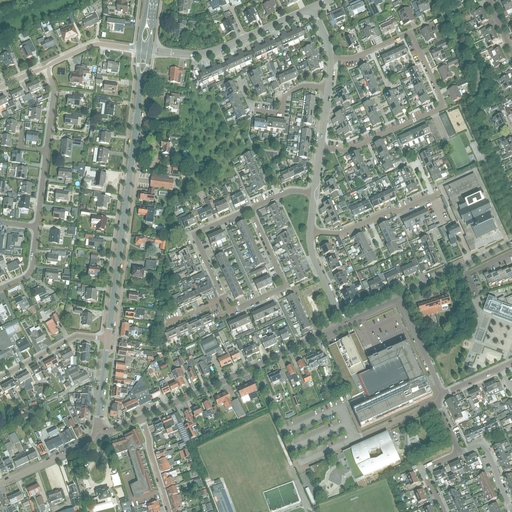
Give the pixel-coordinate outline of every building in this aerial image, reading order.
[(116,11),(116,16),(122,16),(122,13),(126,13),(127,4),(126,4),(126,0),(122,0),(117,0),(117,7),(118,7),(117,12),(116,11)] [(178,6),(180,6),(179,13),(187,14),(188,10),(190,10),(191,2),(189,2),(189,1),(192,1),(192,0),(185,0),(185,2),(179,1),(178,6)] [(226,4),(224,0),(214,0),(209,2),(213,11),(220,8),(219,7),(226,4)] [(267,15),(265,16),(265,17),(274,13),(272,7),(274,6),(271,0),(269,0),(268,0),(269,3),(263,6),(267,15)] [(360,0),(350,5),(350,7),(347,8),(351,17),(355,16),(353,12),(356,11),(358,14),(365,11),(364,7),(360,0)] [(416,12),(422,9),(423,13),(430,10),(427,2),(424,4),(423,1),(418,4),(417,2),(412,4),(416,12)] [(505,9),(502,11),(505,17),(508,16),(507,13),(511,10),(511,9),(508,2),(503,4),(505,9)] [(248,23),(246,24),(247,26),(255,22),(253,16),(255,14),(252,8),(249,9),(250,11),(244,14),(248,23)] [(330,22),(336,20),(337,24),(344,20),(343,17),(346,15),(342,8),(330,14),(332,20),(329,21),(330,22)] [(409,8),(398,13),(404,25),(411,22),(409,17),(412,15),(409,8)] [(473,20),(486,15),(483,9),(477,12),(476,9),(470,12),(472,17),(475,15),(476,19),(473,20)] [(93,17),(82,22),(85,29),(92,26),(99,23),(95,14),(92,16),(93,17)] [(488,21),(486,15),(473,20),(475,24),(476,24),(478,29),(483,26),(482,24),(488,21)] [(226,33),(224,34),(225,35),(233,32),(231,26),(233,24),(230,17),(227,19),(228,21),(222,24),(226,33)] [(391,22),(381,26),(384,34),(395,30),(393,27),(397,25),(394,19),(390,20),(391,22)] [(77,36),(70,20),(67,22),(70,28),(60,32),(59,30),(58,30),(56,31),(59,37),(62,36),(64,42),(77,36)] [(124,26),(125,22),(108,20),(107,24),(116,25),(115,32),(123,33),(123,28),(123,26),(124,26)] [(183,34),(184,26),(185,26),(185,22),(179,21),(178,25),(176,25),(175,38),(178,38),(178,40),(183,41),(184,34),(183,34)] [(308,38),(303,28),(301,30),(301,29),(297,31),(295,26),(293,27),(299,40),(304,37),(305,40),(307,39),(308,38)] [(299,40),(293,27),(291,28),(293,33),(290,34),(293,42),(299,40)] [(370,28),(364,31),(367,39),(370,38),(371,40),(381,36),(377,28),(371,30),(370,28)] [(423,35),(424,35),(427,42),(435,39),(429,28),(421,31),(423,35)] [(485,35),(487,38),(496,34),(493,29),(487,31),(486,29),(481,31),(483,36),(485,35)] [(293,42),(290,34),(287,36),(285,31),(283,32),(288,44),(293,42)] [(289,47),(288,44),(283,32),(280,33),(282,38),(279,39),(277,40),(279,46),(282,45),(283,47),(284,49),(289,47)] [(498,40),(496,34),(487,38),(489,42),(486,43),(488,48),(494,46),(492,43),(498,40)] [(351,36),(345,39),(349,48),(352,46),(353,48),(359,46),(355,37),(352,39),(351,36)] [(279,46),(277,40),(274,42),(271,43),(268,38),(266,39),(272,52),(277,49),(277,48),(279,46)] [(41,45),(43,51),(55,46),(52,39),(44,42),(43,39),(37,41),(39,46),(41,45)] [(272,52),(266,39),(264,40),(266,45),(263,46),(267,54),(272,52)] [(434,60),(440,58),(442,61),(446,59),(441,48),(450,44),(448,40),(442,42),(442,43),(436,46),(437,49),(431,52),(434,60)] [(31,41),(21,45),(23,49),(21,50),(26,59),(32,56),(31,53),(35,51),(31,41)] [(267,54),(263,46),(260,48),(258,43),(256,44),(261,57),(267,54)] [(261,57),(256,44),(254,45),(256,50),(252,51),(250,53),(252,59),(255,57),(256,59),(261,57)] [(311,46),(308,48),(308,46),(300,50),(301,51),(300,51),(301,54),(304,52),(306,55),(306,56),(314,52),(311,46)] [(5,49),(8,54),(0,57),(0,61),(1,63),(3,62),(6,68),(14,65),(9,55),(12,54),(9,47),(5,49)] [(404,48),(398,50),(402,58),(405,56),(407,60),(409,59),(407,55),(404,48)] [(493,55),(494,58),(503,54),(501,49),(495,52),(493,49),(488,51),(490,56),(493,55)] [(402,58),(398,50),(392,53),(396,61),(396,60),(400,59),(401,63),(404,62),(402,58)] [(252,59),(250,53),(247,54),(244,55),(242,51),(239,52),(245,64),(251,61),(250,60),(252,59)] [(245,64),(239,52),(237,53),(239,57),(236,59),(240,66),(245,64)] [(317,58),(314,52),(306,56),(306,55),(302,57),(303,59),(307,57),(308,61),(315,58),(317,58)] [(396,61),(392,53),(387,55),(391,63),(394,61),(396,65),(398,64),(396,60),(396,61)] [(506,60),(503,54),(494,58),(496,62),(493,63),(495,68),(501,66),(500,63),(506,60)] [(240,66),(236,59),(233,60),(231,55),(229,56),(235,69),(240,66)] [(391,63),(387,55),(381,58),(385,66),(389,64),(390,68),(393,67),(391,63)] [(235,69),(229,56),(227,57),(229,62),(226,63),(226,64),(223,65),(226,71),(228,70),(229,71),(235,69)] [(317,64),(315,58),(308,61),(307,62),(307,61),(303,63),(303,64),(304,65),(307,64),(309,67),(317,64)] [(119,64),(113,64),(113,63),(107,62),(107,64),(103,63),(102,71),(107,71),(107,70),(111,71),(111,73),(118,74),(118,71),(119,64)] [(217,67),(215,63),(213,64),(218,76),(224,74),(226,78),(228,76),(226,71),(223,65),(220,66),(217,67)] [(218,76),(213,64),(210,65),(213,69),(210,71),(213,79),(218,76)] [(320,70),(317,64),(309,67),(305,69),(306,71),(310,69),(312,73),(320,70)] [(360,71),(362,74),(370,71),(368,65),(360,69),(360,68),(356,70),(357,72),(360,71)] [(292,71),(289,72),(289,73),(292,81),(298,78),(294,70),(295,70),(293,66),(291,67),(292,71)] [(439,70),(441,75),(442,74),(444,81),(452,77),(447,66),(439,70)] [(208,81),(202,69),(201,67),(199,68),(202,74),(199,76),(196,77),(199,83),(202,82),(202,83),(208,81)] [(89,75),(89,71),(84,70),(84,69),(78,68),(77,77),(71,76),(70,84),(70,85),(71,87),(74,87),(76,86),(76,85),(82,85),(83,78),(84,78),(85,77),(86,75),(89,75)] [(179,69),(171,68),(170,77),(171,78),(170,82),(177,83),(180,84),(181,76),(182,76),(183,70),(179,69)] [(213,79),(210,71),(206,72),(204,68),(202,69),(208,81),(213,79)] [(261,72),(260,70),(259,68),(257,69),(254,70),(249,73),(248,73),(249,75),(248,75),(251,81),(259,77),(257,73),(261,72)] [(416,68),(411,70),(410,69),(402,73),(402,74),(404,73),(405,75),(409,74),(410,77),(411,77),(419,74),(416,68)] [(289,73),(289,72),(287,69),(285,70),(287,73),(283,75),(287,83),(292,81),(289,73)] [(283,75),(282,71),(280,72),(281,76),(277,78),(281,86),(287,83),(283,75)] [(373,76),(370,71),(362,74),(358,76),(359,78),(363,76),(364,79),(365,80),(373,76)] [(421,79),(419,74),(411,77),(410,77),(407,79),(401,81),(402,83),(407,81),(408,81),(411,79),(413,83),(420,80),(421,79)] [(262,75),(259,77),(251,81),(253,86),(261,83),(261,82),(260,79),(263,77),(262,75)] [(375,82),(373,76),(365,80),(364,79),(361,81),(362,83),(365,82),(367,85),(375,82)] [(508,77),(499,81),(501,86),(503,85),(505,90),(511,86),(511,82),(510,83),(508,77)] [(462,80),(463,80),(456,83),(458,87),(461,86),(462,87),(468,85),(465,78),(462,80)] [(422,85),(420,80),(413,83),(412,83),(408,85),(409,87),(413,85),(414,88),(414,89),(422,85)] [(235,88),(233,82),(231,83),(230,81),(220,86),(222,90),(226,88),(227,91),(227,92),(235,88)] [(265,81),(261,82),(261,83),(253,86),(256,92),(264,88),(262,84),(266,83),(265,81)] [(38,82),(32,84),(36,92),(39,91),(41,94),(43,93),(38,82)] [(378,87),(375,82),(367,85),(363,87),(364,89),(368,87),(369,90),(370,91),(378,87)] [(105,83),(104,91),(116,93),(117,84),(105,83)] [(33,94),(36,92),(32,84),(27,87),(30,94),(27,96),(29,101),(32,100),(32,98),(34,97),(33,94)] [(425,91),(422,85),(414,89),(414,88),(410,90),(411,92),(415,91),(416,94),(417,94),(425,91)] [(267,86),(264,88),(256,92),(258,97),(266,94),(265,90),(268,88),(267,86)] [(380,93),(378,87),(370,91),(369,90),(366,92),(367,94),(370,92),(372,96),(375,95),(380,93)] [(448,91),(450,95),(451,95),(454,101),(461,98),(456,87),(448,91)] [(238,94),(235,88),(227,92),(227,91),(223,93),(224,95),(228,93),(230,97),(236,94),(238,94)] [(21,89),(15,92),(19,99),(22,98),(24,103),(29,101),(27,96),(25,97),(21,89)] [(334,99),(335,102),(347,96),(345,91),(343,91),(342,89),(336,91),(337,94),(339,97),(334,99)] [(384,96),(387,101),(395,98),(395,97),(393,94),(397,92),(396,90),(392,92),(384,96)] [(427,96),(425,91),(417,94),(416,94),(413,96),(414,98),(417,96),(419,99),(419,100),(427,96)] [(15,101),(19,99),(15,92),(10,95),(13,101),(10,102),(12,107),(15,106),(14,105),(16,104),(15,101)] [(166,99),(165,108),(176,110),(177,105),(173,104),(173,99),(178,100),(179,95),(172,94),(171,96),(167,95),(167,99),(166,99)] [(238,100),(236,94),(230,97),(228,98),(224,99),(225,101),(229,100),(230,103),(230,104),(238,100)] [(292,99),(292,102),(299,103),(313,105),(314,98),(309,97),(310,94),(304,94),(304,97),(307,97),(306,101),(299,101),(299,99),(292,99)] [(75,98),(68,97),(67,105),(79,107),(80,99),(83,99),(84,96),(76,95),(75,98)] [(350,102),(347,96),(335,102),(336,104),(341,102),(342,105),(344,108),(350,105),(348,102),(350,102)] [(398,96),(395,97),(395,98),(387,101),(389,107),(397,103),(396,99),(399,98),(398,96)] [(430,102),(427,96),(419,100),(419,99),(415,101),(416,103),(420,102),(422,105),(430,102)] [(4,97),(0,99),(0,103),(2,107),(5,105),(6,108),(9,107),(9,109),(12,107),(10,102),(7,103),(4,97)] [(241,105),(238,100),(230,104),(230,103),(227,105),(228,107),(231,105),(233,109),(241,105)] [(105,104),(104,116),(100,116),(100,117),(100,118),(101,119),(102,119),(108,120),(108,116),(113,117),(114,105),(109,104),(109,102),(100,101),(100,104),(105,104)] [(369,101),(353,109),(354,111),(360,108),(359,107),(363,105),(370,102),(369,101)] [(401,101),(397,103),(389,107),(392,112),(400,109),(400,108),(398,105),(402,103),(401,101)] [(364,107),(365,111),(373,107),(371,102),(370,102),(363,105),(359,107),(360,108),(360,109),(364,107)] [(313,112),(313,105),(299,103),(298,105),(306,106),(305,111),(313,112)] [(243,111),(241,105),(233,109),(229,110),(229,111),(223,113),(224,115),(234,111),(235,114),(243,111)] [(41,111),(41,108),(35,107),(35,110),(32,110),(30,109),(30,113),(31,113),(30,121),(39,122),(41,111)] [(376,113),(373,107),(365,111),(361,112),(362,114),(366,113),(368,116),(368,117),(376,113)] [(403,107),(400,108),(400,109),(392,112),(394,118),(402,114),(401,110),(404,109),(403,107)] [(246,116),(243,111),(235,114),(232,116),(233,118),(236,116),(238,120),(236,121),(238,124),(245,121),(243,118),(246,116)] [(332,123),(345,117),(342,112),(334,115),(336,118),(331,120),(332,123)] [(378,118),(376,113),(368,117),(368,116),(364,118),(365,120),(368,118),(370,122),(378,118)] [(495,124),(497,129),(507,125),(503,115),(493,119),(495,124)] [(78,118),(66,117),(65,125),(77,126),(78,118)] [(311,126),(312,119),(297,117),(297,119),(301,119),(300,124),(300,127),(306,128),(306,125),(311,126)] [(347,122),(345,117),(332,123),(333,125),(338,123),(339,126),(347,122)] [(381,124),(378,118),(370,122),(366,123),(367,125),(371,124),(373,128),(381,124)] [(7,121),(6,132),(15,133),(16,122),(7,121)] [(286,122),(279,121),(278,130),(279,130),(282,130),(282,134),(288,135),(289,126),(285,126),(286,122)] [(337,133),(349,128),(347,122),(339,126),(341,129),(336,131),(337,133)] [(426,126),(421,128),(424,136),(425,136),(428,135),(430,138),(432,137),(430,134),(426,126)] [(305,131),(306,128),(300,127),(299,130),(302,131),(302,135),(295,134),(294,136),(309,139),(310,132),(305,131)] [(350,134),(352,133),(354,132),(352,127),(349,128),(337,133),(338,135),(343,133),(344,137),(344,136),(346,139),(352,137),(350,134)] [(424,136),(421,128),(415,131),(419,139),(423,137),(424,141),(426,140),(425,136),(424,136)] [(100,133),(100,139),(101,139),(101,143),(108,144),(109,138),(111,138),(111,135),(107,134),(108,131),(103,130),(102,134),(100,133)] [(419,139),(415,131),(410,133),(413,141),(414,141),(417,140),(419,143),(421,142),(419,139)] [(27,133),(26,142),(37,143),(38,134),(27,133)] [(413,141),(410,133),(404,136),(408,144),(412,142),(413,146),(416,145),(414,141),(413,141)] [(169,150),(169,149),(170,149),(171,144),(172,144),(172,141),(181,142),(181,137),(167,135),(166,142),(162,141),(161,143),(161,144),(160,146),(161,146),(161,148),(163,148),(162,154),(166,155),(166,157),(167,157),(166,163),(167,163),(174,164),(174,158),(172,157),(172,155),(170,155),(170,154),(170,155),(168,154),(169,153),(169,151),(169,150)] [(11,137),(2,136),(1,147),(10,148),(11,137)] [(308,145),(309,139),(294,136),(294,139),(298,139),(298,140),(301,141),(301,144),(308,145)] [(408,144),(404,136),(399,138),(402,146),(406,145),(408,148),(410,147),(408,144)] [(374,145),(377,150),(385,147),(385,146),(383,143),(387,141),(386,139),(382,141),(374,145)] [(505,145),(507,149),(511,146),(511,139),(507,142),(506,139),(500,141),(503,146),(505,145)] [(72,142),(63,141),(61,156),(70,158),(72,142)] [(307,152),(308,145),(301,144),(297,144),(297,148),(293,148),(293,150),(307,152)] [(388,145),(385,146),(385,147),(377,150),(379,156),(387,152),(386,148),(389,147),(388,145)] [(429,154),(433,153),(430,148),(423,151),(424,154),(420,156),(423,162),(431,158),(430,158),(429,154)] [(105,164),(106,164),(107,158),(108,158),(109,151),(98,149),(96,163),(100,164),(100,166),(104,167),(105,164)] [(307,159),(307,152),(293,150),(292,152),(300,153),(299,158),(296,158),(295,161),(301,162),(302,158),(307,159)] [(391,150),(387,152),(379,156),(382,161),(390,158),(390,157),(388,154),(392,152),(391,150)] [(21,153),(13,152),(11,163),(20,164),(21,153)] [(351,158),(352,161),(360,158),(358,152),(350,156),(350,155),(346,157),(347,159),(351,158)] [(244,159),(245,162),(253,158),(251,153),(240,158),(241,160),(244,159)] [(392,156),(390,157),(390,158),(382,161),(380,162),(383,167),(391,164),(391,163),(389,160),(393,158),(392,156)] [(434,156),(430,158),(431,158),(423,162),(425,167),(426,167),(426,166),(433,163),(431,160),(435,158),(434,156)] [(256,164),(253,158),(245,162),(247,165),(244,167),(245,169),(256,164)] [(363,163),(360,158),(352,161),(349,163),(350,165),(353,163),(355,166),(355,167),(363,163)] [(394,161),(391,163),(391,164),(383,167),(386,173),(394,169),(392,165),(395,164),(394,161)] [(434,163),(433,163),(426,166),(426,167),(429,172),(437,168),(435,165),(439,163),(438,161),(434,163)] [(365,168),(363,163),(355,167),(355,166),(351,168),(348,170),(349,172),(352,171),(352,170),(356,168),(357,172),(365,169),(365,168)] [(258,170),(256,164),(245,169),(246,171),(249,170),(250,173),(258,170)] [(304,169),(303,170),(301,166),(291,170),(294,177),(301,174),(301,175),(306,173),(304,169)] [(440,166),(437,168),(429,172),(431,177),(439,174),(439,173),(438,170),(441,168),(440,166)] [(26,169),(17,168),(16,179),(25,180),(26,169)] [(85,168),(85,172),(87,172),(86,175),(86,177),(88,177),(88,178),(90,178),(94,178),(94,179),(94,182),(96,183),(95,187),(103,188),(103,181),(105,181),(106,174),(90,172),(91,168),(85,168)] [(367,168),(365,168),(365,169),(357,172),(355,173),(356,175),(360,173),(361,177),(369,173),(367,168)] [(402,178),(410,174),(407,168),(399,172),(401,176),(398,177),(399,180),(402,178)] [(72,171),(59,170),(58,178),(71,180),(72,171)] [(261,175),(258,170),(250,173),(252,177),(249,178),(250,180),(261,175)] [(288,180),(294,177),(291,170),(281,175),(282,176),(279,178),(282,184),(289,181),(288,180)] [(443,172),(439,173),(439,174),(431,177),(434,183),(442,179),(440,175),(444,174),(443,172)] [(372,179),(369,173),(361,177),(357,178),(358,180),(362,179),(364,183),(365,182),(371,180),(372,179)] [(169,180),(169,176),(152,174),(152,178),(150,187),(151,187),(150,189),(155,189),(155,188),(173,190),(174,181),(169,180)] [(404,183),(413,179),(410,174),(402,178),(399,180),(401,185),(405,183),(404,183)] [(489,213),(490,213),(489,210),(490,210),(487,203),(486,204),(485,201),(484,202),(483,198),(482,199),(480,195),(483,194),(474,174),(444,188),(452,207),(450,208),(457,223),(459,222),(466,237),(464,238),(470,252),(487,245),(488,245),(496,242),(495,241),(503,238),(494,219),(491,220),(490,217),(491,217),(489,213)] [(264,181),(261,175),(250,180),(251,182),(254,181),(255,185),(264,181)] [(323,189),(324,191),(336,185),(333,180),(332,181),(331,178),(325,181),(326,183),(327,187),(323,189)] [(407,188),(415,185),(413,179),(404,183),(405,183),(406,187),(403,188),(403,191),(407,189),(407,188)] [(266,187),(264,181),(255,185),(257,188),(254,189),(255,192),(266,187)] [(18,193),(18,196),(27,197),(27,195),(30,195),(31,190),(32,184),(31,184),(23,183),(21,194),(18,193)] [(338,191),(336,185),(324,191),(324,193),(329,191),(331,194),(332,197),(338,194),(337,192),(338,191)] [(387,193),(386,193),(383,194),(381,191),(379,185),(377,186),(380,191),(379,192),(381,195),(385,203),(390,201),(387,193)] [(418,191),(415,185),(407,188),(407,189),(409,192),(405,194),(406,196),(410,194),(414,192),(418,191)] [(385,189),(386,193),(387,193),(390,201),(396,198),(392,190),(388,192),(387,188),(385,189)] [(240,204),(245,202),(242,196),(245,195),(242,189),(239,190),(240,192),(235,194),(236,196),(240,204)] [(63,193),(56,192),(55,200),(67,201),(68,194),(72,194),(73,191),(64,190),(63,193)] [(154,202),(155,195),(157,195),(157,191),(150,190),(149,194),(141,193),(140,200),(154,202)] [(106,209),(107,201),(109,202),(109,198),(100,196),(101,194),(95,193),(94,198),(98,198),(97,208),(106,209)] [(381,195),(377,197),(376,193),(374,194),(375,198),(376,198),(379,206),(385,203),(381,195)] [(240,204),(236,196),(231,198),(229,195),(226,196),(229,202),(231,201),(234,207),(240,204)] [(226,203),(229,202),(226,196),(223,197),(225,201),(220,203),(223,212),(228,209),(226,203)] [(376,198),(375,198),(372,199),(370,196),(368,197),(370,201),(370,200),(374,208),(379,206),(376,198)] [(4,199),(3,210),(12,211),(13,203),(16,204),(17,199),(12,198),(7,197),(7,200),(4,199)] [(18,198),(18,202),(20,203),(20,209),(28,210),(29,210),(29,205),(30,199),(18,198)] [(361,200),(359,201),(364,212),(370,210),(367,202),(363,204),(361,200)] [(321,212),(333,206),(331,201),(323,204),(324,208),(320,210),(321,212)] [(364,212),(359,201),(361,204),(357,206),(356,202),(354,203),(355,207),(356,207),(359,215),(364,212)] [(223,212),(220,203),(214,206),(213,202),(210,203),(212,209),(215,208),(218,214),(223,212)] [(210,211),(212,209),(210,203),(207,205),(209,208),(203,211),(207,219),(212,217),(210,211)] [(356,207),(355,207),(352,208),(350,203),(347,205),(349,210),(350,210),(354,217),(359,215),(356,207)] [(269,210),(271,214),(279,210),(276,204),(265,209),(267,212),(269,210)] [(336,212),(333,206),(321,212),(322,214),(326,212),(328,215),(336,212)] [(138,215),(147,216),(146,221),(153,222),(154,216),(156,216),(157,211),(155,211),(155,210),(155,208),(147,207),(146,210),(139,209),(138,215)] [(65,211),(54,210),(53,218),(64,220),(65,211)] [(207,219),(203,211),(198,213),(196,210),(193,211),(196,217),(199,216),(201,221),(207,219)] [(282,216),(279,210),(271,214),(272,217),(270,218),(271,221),(282,216)] [(425,210),(420,212),(424,221),(427,220),(428,223),(431,222),(425,210)] [(193,218),(196,217),(193,211),(191,212),(192,216),(187,218),(190,226),(196,224),(193,218)] [(326,222),(338,217),(336,212),(328,215),(329,218),(325,220),(326,222)] [(424,221),(420,212),(416,215),(421,226),(423,226),(421,222),(424,221)] [(190,226),(187,218),(185,215),(180,217),(177,218),(180,224),(183,223),(185,229),(190,226)] [(421,226),(416,215),(411,217),(415,225),(418,224),(420,227),(421,226)] [(284,221),(282,216),(271,221),(272,223),(274,222),(276,225),(284,221)] [(98,218),(92,217),(91,224),(96,225),(96,229),(104,230),(105,223),(106,223),(107,218),(98,217),(98,218)] [(340,222),(338,217),(326,222),(327,225),(331,223),(333,226),(334,229),(340,226),(339,223),(340,222)] [(415,225),(411,217),(406,219),(412,231),(414,230),(412,226),(415,225)] [(412,231),(406,219),(401,221),(405,229),(408,228),(410,232),(412,231)] [(236,225),(239,230),(247,226),(245,221),(236,225)] [(287,227),(284,221),(276,225),(278,228),(275,230),(276,232),(283,229),(287,227)] [(379,226),(381,231),(389,228),(388,225),(392,223),(391,221),(379,226)] [(249,231),(247,226),(239,230),(241,235),(249,231)] [(461,233),(457,226),(450,229),(449,227),(444,230),(451,245),(456,243),(453,236),(461,233)] [(383,236),(395,231),(394,229),(391,231),(389,228),(381,231),(383,236)] [(59,244),(60,232),(52,231),(50,243),(59,244)] [(222,231),(217,233),(221,241),(226,239),(222,231)] [(251,236),(249,231),(241,235),(243,240),(251,236)] [(396,233),(395,231),(383,236),(385,241),(393,237),(392,234),(396,233)] [(280,239),(282,242),(290,238),(287,232),(276,237),(277,240),(280,239)] [(221,241),(217,233),(212,235),(216,243),(221,241)] [(22,247),(23,241),(22,241),(23,239),(19,238),(19,235),(12,234),(11,243),(8,242),(7,251),(10,251),(11,246),(22,247)] [(355,240),(356,243),(365,239),(362,234),(350,239),(351,241),(355,240)] [(93,239),(93,237),(94,236),(86,235),(86,238),(90,239),(89,246),(96,247),(96,246),(103,247),(104,241),(93,239)] [(216,243),(212,235),(207,237),(211,245),(216,243)] [(253,241),(251,236),(243,240),(245,244),(253,241)] [(421,246),(421,247),(430,242),(429,240),(430,240),(428,236),(420,240),(422,245),(421,246)] [(136,245),(140,245),(140,246),(145,247),(145,242),(153,243),(153,240),(155,240),(155,238),(151,237),(150,240),(137,238),(136,245)] [(398,241),(399,240),(398,239),(398,238),(395,240),(393,237),(385,241),(387,245),(386,246),(398,241)] [(293,244),(290,238),(282,242),(283,245),(280,247),(281,249),(293,244)] [(355,249),(367,244),(365,239),(356,243),(358,246),(354,247),(355,249)] [(256,245),(253,241),(245,244),(247,249),(256,245)] [(398,243),(398,241),(386,246),(388,251),(396,247),(395,244),(398,243)] [(431,244),(430,242),(421,247),(422,249),(424,248),(425,251),(424,252),(432,248),(433,247),(432,244),(431,244)] [(295,249),(293,244),(281,249),(282,251),(285,250),(287,253),(295,249)] [(369,248),(367,244),(355,249),(356,251),(359,249),(361,252),(369,248)] [(258,250),(256,245),(247,249),(249,254),(258,250)] [(334,246),(331,248),(330,245),(321,248),(324,255),(329,253),(331,256),(337,252),(334,246)] [(398,250),(396,247),(388,251),(390,256),(402,251),(401,249),(398,250)] [(360,258),(372,252),(371,253),(369,248),(361,252),(362,255),(358,257),(359,258),(360,258)] [(434,251),(432,248),(424,252),(425,253),(422,254),(424,258),(426,257),(434,254),(433,252),(434,251)] [(180,255),(182,259),(190,255),(187,249),(176,254),(177,257),(180,255)] [(298,255),(295,249),(287,253),(288,256),(284,258),(285,260),(286,261),(298,255)] [(260,255),(258,250),(249,254),(252,258),(260,255)] [(58,263),(59,256),(63,256),(62,257),(65,257),(66,252),(59,251),(59,252),(52,251),(52,254),(49,254),(48,262),(58,263)] [(338,255),(337,252),(331,256),(332,258),(327,261),(329,266),(338,262),(335,257),(339,255),(338,255)] [(374,257),(372,252),(360,258),(361,260),(365,258),(366,261),(374,257)] [(216,257),(218,262),(226,258),(224,254),(216,257)] [(435,256),(434,254),(426,257),(429,263),(437,259),(436,255),(435,256)] [(90,267),(89,267),(88,275),(99,277),(100,269),(96,268),(97,260),(98,260),(99,255),(92,255),(90,267)] [(192,261),(190,255),(182,259),(183,262),(180,263),(181,266),(192,261)] [(262,259),(260,255),(252,258),(254,263),(262,259)] [(298,255),(286,261),(287,263),(289,261),(291,265),(299,261),(297,256),(298,255)] [(377,262),(374,257),(366,261),(368,264),(364,265),(365,267),(377,262)] [(228,263),(226,258),(218,262),(220,267),(228,263)] [(264,264),(262,259),(254,263),(256,268),(264,264)] [(413,268),(418,266),(415,259),(410,261),(412,264),(406,267),(410,275),(416,273),(413,268)] [(439,262),(437,259),(429,263),(431,266),(428,267),(429,269),(439,265),(438,263),(439,262)] [(1,262),(5,269),(8,268),(10,273),(19,268),(16,261),(7,266),(4,260),(1,262)] [(156,270),(157,262),(147,261),(146,268),(138,267),(137,269),(134,269),(133,277),(143,279),(144,271),(147,272),(147,269),(156,270)] [(195,266),(192,261),(181,266),(183,268),(185,267),(187,270),(195,266)] [(302,267),(299,261),(291,265),(293,268),(290,269),(291,272),(302,267)] [(340,268),(338,262),(329,266),(332,272),(337,269),(338,272),(345,269),(344,266),(340,268)] [(230,268),(228,263),(220,267),(222,272),(230,268)] [(198,272),(195,266),(187,270),(188,273),(186,275),(187,277),(190,276),(198,272)] [(410,275),(406,267),(401,269),(400,266),(397,267),(400,274),(403,273),(405,278),(410,275)] [(304,272),(302,267),(291,272),(292,274),(295,273),(296,276),(304,272)] [(397,275),(400,274),(397,267),(394,268),(395,272),(390,274),(394,283),(399,280),(397,275)] [(232,273),(230,268),(222,272),(224,276),(232,273)] [(346,272),(345,269),(338,272),(339,275),(334,277),(337,283),(345,279),(343,273),(346,272)] [(511,270),(508,272),(508,271),(502,274),(501,273),(495,276),(495,274),(489,277),(487,274),(488,274),(488,273),(483,276),(484,276),(489,286),(492,284),(492,285),(498,282),(499,284),(505,281),(505,282),(511,279),(511,270)] [(58,272),(47,271),(46,278),(57,280),(58,272)] [(394,283),(390,274),(389,271),(383,274),(383,273),(380,274),(384,281),(386,280),(388,285),(394,283)] [(307,278),(304,272),(296,276),(298,279),(295,281),(296,283),(299,282),(307,278)] [(235,277),(232,273),(224,276),(226,281),(235,277)] [(381,283),(384,281),(380,274),(377,276),(379,279),(374,282),(378,290),(383,288),(381,283)] [(269,276),(264,278),(268,286),(272,284),(269,276)] [(237,282),(235,277),(226,281),(229,286),(237,282)] [(268,286),(264,278),(259,280),(263,289),(268,286)] [(351,283),(350,283),(349,281),(348,281),(347,281),(345,279),(337,283),(339,288),(344,286),(346,289),(353,286),(351,283)] [(263,289),(259,280),(254,283),(258,291),(263,289)] [(378,290),(374,282),(368,284),(367,281),(362,283),(365,290),(370,288),(372,293),(378,290)] [(209,284),(208,282),(206,283),(202,284),(204,287),(207,295),(213,292),(209,284)] [(239,287),(237,282),(229,286),(231,290),(239,287)] [(202,298),(207,295),(204,287),(202,284),(202,283),(196,286),(197,287),(202,298)] [(81,288),(81,293),(85,293),(84,296),(87,296),(86,302),(91,302),(91,301),(96,302),(97,291),(87,290),(88,286),(82,285),(81,288)] [(354,288),(353,286),(346,289),(347,291),(342,293),(344,299),(353,295),(351,292),(352,292),(353,291),(352,289),(354,288)] [(36,297),(39,296),(42,302),(49,299),(44,288),(41,289),(40,287),(33,290),(36,297)] [(202,298),(197,287),(194,288),(196,291),(192,292),(196,300),(202,298)] [(241,291),(239,287),(231,290),(233,295),(241,291)] [(140,295),(130,293),(129,300),(138,301),(138,298),(142,298),(142,295),(146,296),(147,292),(141,291),(140,295)] [(196,300),(192,292),(189,294),(188,291),(185,292),(190,303),(196,300)] [(243,296),(241,291),(233,295),(235,300),(243,296)] [(190,303),(185,292),(183,293),(185,296),(181,297),(185,305),(190,303)] [(185,305),(181,297),(179,293),(172,296),(174,302),(176,301),(179,308),(185,305)] [(53,295),(50,296),(53,303),(56,301),(57,303),(59,301),(56,294),(53,295)] [(286,298),(289,303),(297,300),(295,295),(286,298)] [(354,298),(353,295),(344,299),(347,305),(352,302),(354,308),(361,305),(359,299),(358,300),(357,297),(354,298)] [(421,318),(436,313),(443,311),(441,306),(450,303),(448,295),(418,305),(420,313),(419,313),(421,318)] [(14,299),(17,305),(19,304),(23,311),(25,310),(25,308),(30,306),(25,297),(22,298),(21,296),(14,299)] [(511,296),(505,299),(504,297),(497,300),(489,297),(484,311),(494,315),(493,317),(511,323),(511,296)] [(299,304),(297,300),(289,303),(291,308),(299,304)] [(471,301),(468,302),(473,314),(477,312),(471,301)] [(275,303),(270,306),(274,314),(279,312),(275,303)] [(301,309),(299,304),(291,308),(293,313),(301,309)] [(2,305),(0,305),(0,317),(2,317),(4,320),(11,317),(6,306),(3,307),(2,305)] [(274,314),(270,306),(265,308),(269,316),(274,314)] [(269,316),(265,308),(261,310),(264,318),(269,316)] [(126,311),(125,317),(134,318),(139,319),(139,316),(144,316),(145,310),(136,309),(136,312),(126,311)] [(304,314),(301,309),(293,313),(295,317),(304,314)] [(264,318),(261,310),(256,312),(260,320),(264,318)] [(260,320),(256,312),(251,314),(255,323),(260,320)] [(56,314),(53,316),(50,317),(52,321),(46,324),(52,335),(58,332),(55,326),(58,324),(57,323),(60,322),(56,314)] [(84,314),(82,325),(90,326),(91,320),(92,320),(93,315),(84,314)] [(210,314),(204,316),(208,325),(212,323),(213,326),(215,325),(210,314)] [(306,318),(304,314),(295,317),(298,322),(306,318)] [(247,315),(242,317),(246,326),(251,323),(247,315)] [(208,325),(204,316),(199,319),(204,330),(206,329),(205,326),(208,325)] [(246,326),(242,317),(237,319),(241,328),(246,326)] [(308,323),(306,318),(298,322),(300,327),(308,323)] [(204,330),(199,319),(193,322),(197,330),(200,328),(201,331),(204,330)] [(241,328),(237,319),(233,322),(236,330),(241,328)] [(192,335),(187,322),(181,325),(185,333),(188,332),(190,336),(192,335)] [(197,330),(193,322),(188,324),(187,322),(192,335),(195,334),(193,331),(197,330)] [(236,330),(233,322),(228,324),(232,332),(236,330)] [(310,328),(308,323),(300,327),(302,332),(301,332),(302,336),(307,334),(308,333),(307,329),(310,328)] [(122,324),(121,330),(138,332),(141,333),(141,329),(132,328),(129,328),(129,325),(122,324)] [(185,333),(181,325),(175,327),(180,338),(182,337),(181,335),(185,333)] [(12,327),(5,331),(8,336),(16,332),(12,327)] [(46,339),(43,333),(39,327),(36,329),(37,331),(32,334),(29,329),(26,331),(29,337),(32,335),(34,338),(37,344),(46,339)] [(180,338),(175,327),(170,330),(173,338),(177,337),(178,339),(180,338)] [(289,339),(288,336),(291,334),(288,327),(285,328),(286,331),(279,333),(278,331),(275,332),(278,338),(281,337),(283,341),(289,339)] [(436,327),(428,330),(431,336),(438,334),(436,327)] [(173,338),(170,330),(164,333),(167,341),(168,341),(169,343),(171,342),(170,340),(173,338)] [(0,347),(2,352),(0,352),(0,361),(4,359),(7,357),(8,360),(13,357),(12,355),(8,349),(13,346),(5,331),(0,333),(0,347)] [(275,339),(278,338),(275,332),(269,335),(270,337),(267,339),(266,336),(271,347),(277,344),(275,339)] [(362,363),(367,361),(367,360),(364,355),(355,334),(350,337),(349,335),(346,337),(341,339),(341,340),(341,341),(328,347),(352,398),(366,392),(358,377),(358,375),(357,374),(365,370),(362,363)] [(257,340),(258,343),(259,346),(262,345),(264,350),(271,347),(266,336),(260,339),(257,340)] [(223,353),(220,348),(220,349),(218,345),(217,346),(213,337),(200,343),(207,358),(216,353),(217,355),(220,354),(222,358),(218,360),(221,368),(228,365),(223,353)] [(17,343),(17,344),(18,346),(21,352),(31,347),(26,339),(23,341),(22,340),(17,343)] [(422,380),(424,379),(407,341),(367,360),(367,361),(372,371),(370,372),(358,377),(366,392),(370,403),(353,411),(355,416),(361,429),(432,396),(429,388),(427,389),(422,380)] [(256,345),(253,347),(251,344),(249,345),(250,348),(253,355),(259,352),(256,345)] [(83,355),(82,362),(88,363),(91,346),(82,345),(81,353),(82,353),(82,355),(83,355)] [(224,347),(220,348),(223,353),(228,365),(232,363),(228,355),(227,356),(226,354),(227,354),(224,347)] [(234,348),(232,349),(233,352),(237,360),(241,359),(237,351),(236,352),(234,348)] [(253,355),(250,348),(244,351),(247,358),(253,355)] [(74,356),(70,349),(60,355),(64,362),(74,356)] [(323,356),(321,352),(314,355),(318,365),(319,366),(328,361),(325,355),(323,356)] [(318,365),(314,355),(306,359),(309,366),(312,365),(314,369),(319,366),(318,365)] [(133,362),(133,358),(127,357),(125,364),(117,363),(116,369),(125,371),(125,367),(130,368),(131,362),(133,362)] [(55,358),(50,361),(57,374),(58,376),(61,375),(58,369),(61,367),(59,365),(59,364),(55,358)] [(306,376),(303,378),(305,383),(307,382),(312,380),(306,368),(303,360),(297,363),(300,370),(303,369),(306,376)] [(57,374),(50,361),(44,364),(47,370),(51,368),(54,375),(57,374)] [(197,365),(203,377),(210,373),(204,362),(197,365)] [(192,382),(197,379),(192,369),(190,365),(188,366),(188,365),(184,367),(186,372),(187,371),(192,382)] [(286,368),(289,373),(286,374),(289,382),(294,380),(295,383),(299,381),(292,366),(286,368)] [(38,367),(32,370),(35,376),(37,378),(40,376),(42,380),(44,378),(45,380),(48,378),(44,371),(41,373),(38,367)] [(68,369),(65,371),(69,380),(81,374),(80,372),(78,373),(77,369),(76,370),(75,367),(68,370),(68,369)] [(324,378),(326,381),(329,379),(327,376),(328,376),(325,367),(320,369),(324,378)] [(173,373),(180,388),(185,385),(182,378),(185,376),(181,369),(178,370),(173,373)] [(278,372),(268,376),(272,384),(280,380),(282,383),(286,382),(281,371),(279,372),(278,372)] [(28,373),(22,376),(29,387),(31,385),(28,380),(31,378),(28,373)] [(81,374),(69,380),(71,384),(73,383),(75,386),(89,379),(86,374),(82,376),(81,374)] [(22,376),(17,379),(20,384),(23,383),(26,388),(28,392),(30,390),(29,387),(22,376)] [(132,402),(124,406),(127,412),(152,401),(148,393),(149,393),(142,378),(139,382),(137,385),(133,390),(131,392),(129,396),(132,402)] [(13,388),(15,387),(16,388),(19,387),(16,382),(14,383),(12,381),(7,384),(15,399),(19,397),(17,393),(16,394),(13,388)] [(165,381),(160,384),(160,388),(164,395),(170,392),(167,385),(165,381)] [(178,388),(175,381),(168,384),(172,391),(178,388)] [(257,391),(253,382),(246,385),(247,385),(244,386),(236,389),(240,398),(249,395),(252,400),(258,397),(255,392),(257,391)] [(497,386),(495,382),(490,384),(494,392),(495,395),(504,391),(501,384),(497,386)] [(15,399),(7,384),(1,387),(5,393),(8,391),(13,400),(15,399)] [(491,393),(494,392),(490,384),(485,386),(487,389),(485,390),(485,392),(488,398),(490,402),(493,400),(491,396),(493,396),(491,393)] [(91,396),(92,388),(86,387),(85,390),(83,390),(82,395),(91,396)] [(127,395),(128,390),(114,389),(113,397),(119,398),(120,394),(127,395)] [(161,396),(158,389),(150,393),(153,400),(161,396)] [(479,389),(474,391),(479,403),(477,399),(480,398),(482,401),(486,399),(484,392),(481,393),(479,389)] [(479,403),(474,391),(469,393),(470,397),(468,398),(473,409),(475,408),(474,405),(479,403)] [(238,400),(231,403),(227,393),(215,399),(218,406),(224,404),(226,409),(232,406),(239,419),(245,416),(238,400)] [(48,402),(58,397),(57,394),(46,399),(48,402)] [(446,402),(449,407),(458,403),(456,398),(446,402)] [(89,408),(90,400),(82,399),(81,399),(82,399),(82,404),(76,403),(76,407),(78,408),(78,409),(89,408)] [(507,406),(509,410),(511,408),(511,400),(502,405),(503,407),(507,406)] [(209,401),(203,404),(207,411),(205,412),(207,416),(212,414),(214,413),(216,416),(219,415),(215,407),(213,409),(209,401)] [(460,405),(458,403),(449,407),(451,412),(459,408),(458,406),(460,405)] [(111,410),(110,416),(117,417),(118,411),(121,411),(122,406),(112,405),(111,410)] [(202,413),(199,406),(192,410),(195,416),(193,416),(195,419),(199,417),(199,415),(202,413)] [(88,421),(89,408),(78,409),(77,413),(81,414),(81,420),(88,421)] [(461,413),(459,408),(451,412),(453,417),(461,413)] [(188,424),(184,426),(186,429),(191,440),(192,442),(197,440),(192,428),(196,426),(192,418),(189,411),(184,413),(186,418),(185,418),(186,422),(187,422),(188,424)] [(458,424),(466,420),(465,417),(466,416),(464,413),(463,412),(461,413),(453,417),(454,420),(455,422),(457,421),(458,424)] [(186,429),(184,426),(184,427),(177,413),(161,420),(165,429),(167,435),(178,431),(183,441),(183,442),(185,445),(192,442),(191,440),(190,440),(185,429),(186,429)] [(490,418),(488,419),(493,430),(499,427),(496,419),(491,422),(490,418)] [(77,438),(83,435),(79,428),(76,429),(74,425),(75,425),(72,419),(69,421),(71,426),(72,426),(74,430),(77,438)] [(493,430),(488,419),(486,420),(487,423),(483,425),(486,433),(493,430)] [(164,435),(167,434),(167,435),(165,429),(165,430),(164,431),(163,429),(160,421),(153,424),(157,431),(155,432),(156,434),(162,432),(164,435)] [(486,433),(483,425),(478,427),(477,424),(475,425),(480,436),(486,433)] [(480,436),(475,425),(473,425),(474,429),(470,431),(474,439),(480,436)] [(50,437),(52,437),(58,433),(56,428),(47,432),(50,437)] [(474,439),(470,431),(466,433),(464,429),(462,430),(467,441),(474,439)] [(60,432),(58,433),(61,440),(63,439),(66,444),(69,443),(75,440),(70,431),(61,435),(60,432)] [(143,444),(137,431),(130,434),(124,437),(125,439),(111,443),(115,455),(128,451),(137,482),(130,487),(133,497),(154,491),(149,475),(147,475),(139,450),(143,448),(142,444),(143,444)] [(15,444),(19,453),(22,460),(21,461),(23,465),(29,462),(25,455),(24,450),(15,433),(9,436),(13,445),(15,444)] [(61,441),(61,440),(58,433),(52,437),(54,441),(46,445),(50,452),(63,446),(61,441)] [(400,461),(388,433),(343,453),(356,481),(400,461)] [(40,447),(37,448),(41,456),(47,453),(42,442),(38,444),(40,447)] [(493,447),(496,454),(503,450),(501,446),(505,444),(504,442),(493,447)] [(11,443),(5,445),(7,451),(10,456),(13,454),(11,449),(13,448),(11,443)] [(38,458),(34,450),(26,453),(30,462),(38,458)] [(174,454),(172,450),(167,452),(166,450),(155,454),(157,459),(161,458),(165,457),(167,457),(167,456),(174,454)] [(499,460),(510,455),(509,453),(505,455),(503,450),(496,454),(499,460)] [(8,457),(10,456),(7,451),(7,452),(4,453),(6,457),(5,458),(7,461),(8,463),(5,465),(9,472),(14,469),(9,460),(8,457)] [(19,453),(20,454),(15,456),(16,459),(13,460),(17,468),(23,465),(21,461),(22,460),(19,453)] [(480,464),(475,454),(470,457),(474,465),(474,466),(480,464)] [(510,457),(510,455),(499,460),(501,466),(509,463),(507,458),(510,457)] [(474,465),(470,457),(465,459),(468,465),(465,466),(468,473),(471,471),(470,468),(472,467),(471,466),(474,465)] [(166,459),(158,462),(159,467),(174,462),(173,460),(167,462),(166,459)] [(330,470),(329,460),(310,468),(311,470),(306,472),(313,488),(325,480),(326,473),(330,470)] [(468,473),(465,466),(463,467),(460,461),(455,464),(458,472),(459,471),(460,474),(462,473),(463,474),(465,473),(465,474),(468,473)] [(174,462),(159,467),(161,473),(169,470),(168,468),(175,465),(174,462)] [(409,465),(408,463),(395,469),(396,471),(409,465)] [(511,466),(511,467),(509,463),(501,466),(504,473),(511,469),(511,466)] [(456,473),(458,472),(455,464),(450,466),(453,473),(450,474),(453,480),(456,479),(455,477),(457,476),(456,473)] [(445,469),(440,472),(443,479),(444,482),(447,481),(448,483),(453,480),(450,474),(448,475),(445,469)] [(170,473),(162,475),(164,481),(172,479),(171,476),(177,474),(176,471),(170,473)] [(414,473),(413,473),(412,471),(403,475),(406,480),(407,479),(409,482),(417,478),(414,473)] [(443,479),(440,472),(435,474),(439,483),(442,482),(441,480),(443,479)] [(478,479),(480,482),(488,479),(486,473),(475,478),(476,481),(478,479)] [(172,479),(164,481),(166,488),(175,485),(174,482),(177,481),(175,477),(172,479)] [(200,478),(193,480),(194,483),(197,482),(198,487),(203,485),(201,481),(200,478)] [(419,483),(417,478),(409,482),(410,484),(406,486),(409,491),(417,487),(416,485),(419,483)] [(479,489),(490,484),(488,479),(480,482),(481,486),(478,487),(479,489)] [(224,492),(223,489),(224,489),(222,484),(212,488),(214,492),(212,493),(214,498),(216,497),(218,503),(216,503),(219,511),(232,511),(225,491),(224,492)] [(493,488),(490,484),(479,489),(480,490),(483,489),(484,492),(493,488)] [(42,493),(38,485),(27,490),(30,497),(37,494),(37,495),(38,498),(37,499),(39,507),(44,505),(42,497),(41,497),(40,494),(42,493)] [(72,501),(74,508),(75,511),(79,510),(76,499),(79,498),(75,486),(69,488),(72,495),(71,496),(73,501),(72,501)] [(175,487),(166,490),(169,497),(178,494),(175,487)] [(483,498),(495,493),(493,488),(484,492),(486,496),(483,497),(483,498)] [(100,501),(105,500),(106,503),(113,502),(114,506),(118,505),(116,499),(113,500),(112,498),(111,498),(108,489),(96,492),(97,498),(99,497),(100,501)] [(415,496),(416,499),(424,495),(422,490),(419,492),(418,489),(411,492),(413,497),(415,496)] [(450,498),(461,493),(460,491),(457,492),(456,489),(448,493),(450,498)] [(63,490),(55,493),(58,503),(59,503),(59,504),(61,503),(60,501),(62,500),(62,501),(66,499),(63,490)] [(20,493),(14,496),(18,503),(21,501),(24,507),(29,505),(27,499),(24,501),(20,493)] [(58,503),(55,493),(52,494),(52,493),(48,494),(51,503),(53,502),(54,505),(59,504),(59,503),(58,503)] [(462,495),(461,493),(450,498),(452,502),(460,499),(459,496),(462,495)] [(497,499),(495,493),(483,498),(484,500),(487,499),(489,502),(497,499)] [(9,511),(8,508),(7,508),(6,505),(1,494),(0,494),(0,511),(9,511)] [(427,500),(424,495),(416,499),(418,502),(416,502),(418,507),(425,505),(423,502),(427,500)] [(14,504),(18,503),(14,496),(8,499),(11,506),(8,508),(9,511),(13,511),(17,510),(14,504)] [(177,496),(169,498),(171,506),(179,503),(177,497),(178,497),(178,496),(177,496)] [(131,509),(127,498),(120,501),(123,511),(131,509)] [(454,507),(465,502),(464,500),(461,501),(460,499),(452,502),(454,507)] [(151,504),(152,507),(143,509),(144,511),(145,511),(147,511),(159,508),(158,502),(151,504)] [(466,504),(465,502),(454,507),(456,511),(464,508),(463,505),(466,504)] [(178,511),(181,511),(179,503),(171,506),(173,511),(178,511)]
